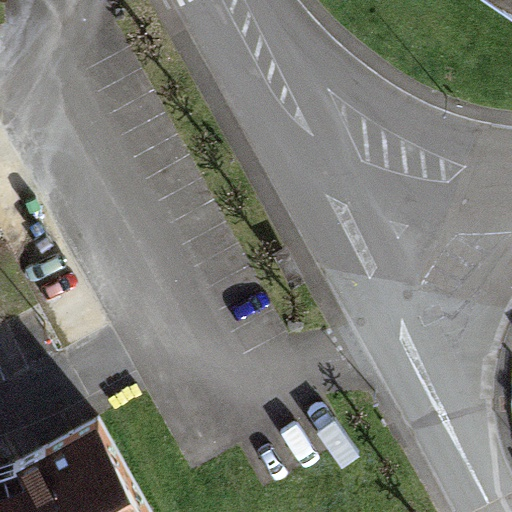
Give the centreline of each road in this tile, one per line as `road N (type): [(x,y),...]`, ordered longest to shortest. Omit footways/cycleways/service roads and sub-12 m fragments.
road 1 (residential): [(189,325),(47,22),(56,0)]
road 2 (residential): [(234,0),(365,253)]
road 3 (residential): [(402,327),(273,386),(189,325)]
road 4 (residential): [(189,325),(0,422)]
road 5 (residential): [(402,327),(493,511)]
road 6 (residential): [(365,253),(511,197)]
